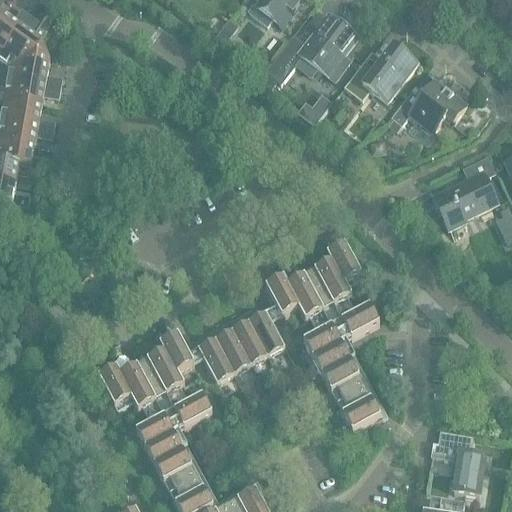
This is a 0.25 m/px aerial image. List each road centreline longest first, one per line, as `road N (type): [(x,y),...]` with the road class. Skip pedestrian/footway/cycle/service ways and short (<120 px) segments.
road 1 (residential): [(92,15),(158,39),(356,208)]
road 2 (residential): [(133,332),(356,208)]
road 3 (residential): [(344,511),(411,421),(414,321),(434,284)]
road 4 (residential): [(61,200),(92,15)]
road 5 (residential): [(359,0),(508,110)]
road 6 (residential): [(356,208),(478,150),(508,110)]
